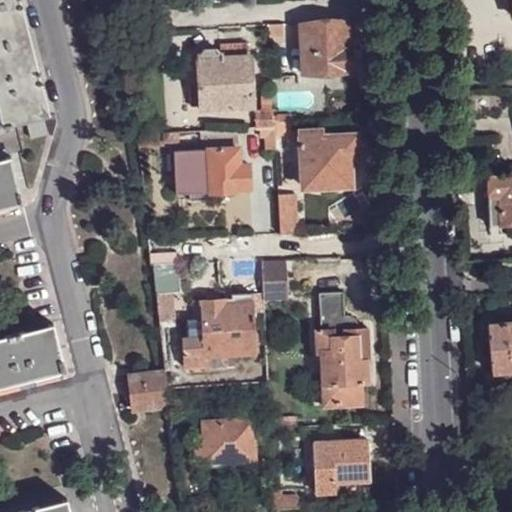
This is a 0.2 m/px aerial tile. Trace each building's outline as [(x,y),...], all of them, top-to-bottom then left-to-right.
[(28,121),(44,116),(50,115),(20,0),(0,0),(0,113),(3,127),(16,124),(28,121)] [(349,19),(299,22),(303,73),(362,70),(360,39),(350,40),(349,30),(361,29),(360,24),(349,24),(349,19)] [(267,24),(268,39),(282,38),(281,24),(267,24)] [(221,58),(221,51),(197,53),(201,108),(253,105),(249,57),(247,57),(246,43),(229,44),(230,52),(230,57),(221,58)] [(259,104),(272,104),(272,92),(259,93),(259,104)] [(252,112),(253,128),(273,127),(273,121),(273,111),(252,112)] [(48,133),(44,116),(28,121),(31,137),(48,133)] [(273,121),(273,127),(274,134),(290,133),(290,119),(273,121)] [(253,128),(253,137),(264,136),(265,149),(275,148),(274,134),(273,127),(253,128)] [(210,199),(210,191),(234,191),(233,188),(249,187),(248,164),(238,164),(237,129),(200,131),(200,149),(173,150),(174,193),(188,193),(188,200),(210,199)] [(321,137),(321,131),(321,129),(300,130),(302,186),(349,184),(348,157),(355,157),(354,135),(330,137),(321,137)] [(172,133),(157,133),(158,147),(172,146),(172,133)] [(0,208),(22,203),(20,193),(10,156),(0,158),(0,208)] [(511,172),(487,174),(487,175),(490,227),(511,226),(511,172)] [(278,194),(280,234),(296,233),(294,193),(278,194)] [(152,264),(153,275),(174,275),(173,263),(152,264)] [(287,264),(261,265),(262,297),(288,296),(287,264)] [(153,275),(155,293),(176,291),(176,288),(178,288),(176,275),(174,275),(153,275)] [(254,354),(252,290),(230,291),(231,295),(223,295),(223,298),(218,299),(218,295),(205,296),(205,299),(200,300),(201,318),(185,318),(186,338),(182,339),(183,367),(204,366),(203,357),(254,354)] [(323,384),(360,383),(367,382),(366,362),(369,362),(367,327),(344,327),(343,299),(318,300),(323,384)] [(511,321),(489,324),(489,341),(492,372),(511,370),(511,321)] [(0,336),(0,386),(64,370),(52,323),(0,336)] [(167,388),(165,371),(129,375),(132,410),(169,405),(167,388)] [(361,403),(360,383),(323,384),(325,405),(361,403)] [(251,419),(233,419),(201,420),(202,439),(203,457),(203,461),(253,459),(253,455),(252,434),(251,419)] [(367,437),(312,440),(315,491),(335,490),(335,480),(369,479),(367,437)] [(195,458),(203,457),(202,439),(194,439),(195,458)] [(271,496),(271,509),(298,508),(298,499),(294,495),(271,496)] [(68,511),(65,500),(16,511),(68,511)]
